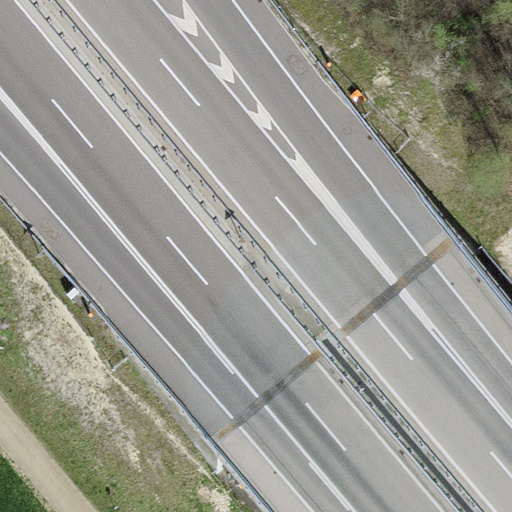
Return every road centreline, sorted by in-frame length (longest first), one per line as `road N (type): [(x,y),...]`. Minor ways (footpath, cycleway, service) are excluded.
road 1 (motorway): [(511,473),(111,0)]
road 2 (motorway): [(511,436),(209,0)]
road 3 (motorway): [(0,38),(258,348)]
road 4 (motorway): [(0,98),(258,348)]
road 5 (motorway): [(258,348),(396,511)]
road 6 (unclassified): [(511,382),(410,511)]
